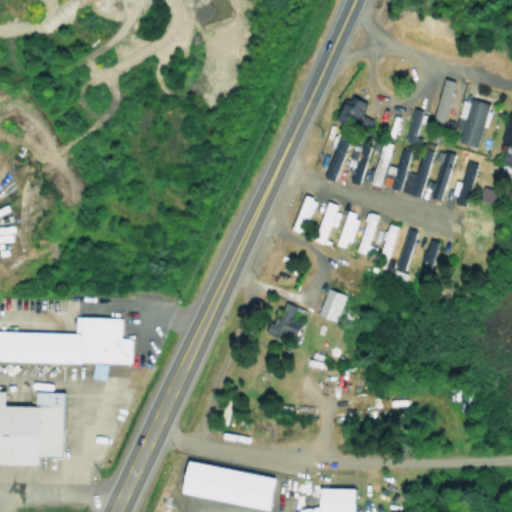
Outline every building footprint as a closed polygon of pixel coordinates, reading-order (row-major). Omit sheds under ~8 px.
[(441,121),(454,79),(443,75),(429,117),(441,121)] [(364,102),(348,94),(336,119),(353,127),(364,102)] [(487,102),(462,96),(457,114),(461,116),(455,140),(476,145),(487,102)] [(409,107),(420,110),(410,143),(400,140),(409,107)] [(511,143),(511,109),(508,108),(498,139),(511,143)] [(322,175),(334,179),(347,135),(335,131),(322,175)] [(357,182),(368,143),(351,138),(341,178),(357,182)] [(377,186),(387,144),(376,142),(366,183),(377,186)] [(432,150),(420,146),(411,175),(401,171),(407,150),(398,148),(387,187),(418,196),(432,150)] [(438,149),(425,195),(438,198),(452,153),(438,149)] [(476,165),(461,160),(448,199),(463,204),(476,165)] [(300,232),(315,201),(304,195),(288,227),(300,232)] [(310,237),(319,241),(326,223),(333,226),(341,206),(325,199),(310,237)] [(354,212),(345,209),(333,243),(342,246),(354,212)] [(377,213),(366,210),(352,249),(363,252),(377,213)] [(396,225),(387,221),(375,254),(384,257),(396,225)] [(391,264),(402,268),(415,229),(404,226),(391,264)] [(438,240),(425,235),(413,272),(425,277),(438,240)] [(345,294),(327,285),(314,311),(333,320),(345,294)] [(289,319),(294,304),(280,299),(269,329),(293,338),(299,322),(289,319)] [(0,356),(126,359),(127,336),(116,336),(116,316),(74,315),(74,331),(0,329),(0,356)] [(105,363),(91,362),(91,378),(105,379),(105,363)] [(0,458),(58,460),(60,403),(0,400),(0,458)] [(189,461),(279,479),(272,511),(182,494),(189,461)] [(319,511),(319,491),(357,491),(357,511),(319,511)]
